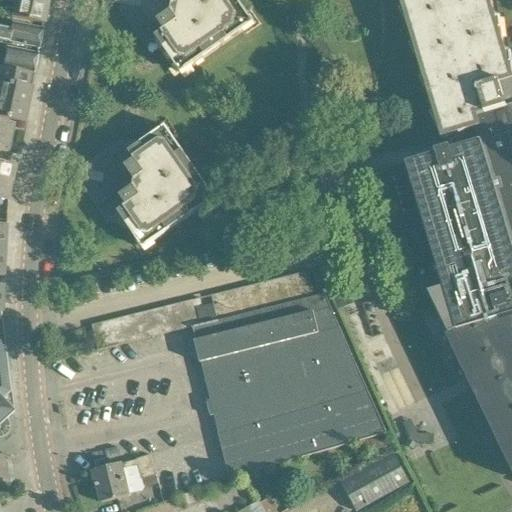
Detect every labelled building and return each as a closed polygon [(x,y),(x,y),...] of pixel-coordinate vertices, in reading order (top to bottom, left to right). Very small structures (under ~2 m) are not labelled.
[(44,24),(48,0),(5,0),(6,2),(14,3),(11,17),(44,24)] [(119,0),(119,4),(120,4),(119,10),(118,10),(144,47),(156,38),(175,66),(172,68),(180,80),(194,71),(191,67),(243,30),(246,34),(260,24),(250,10),(246,13),(237,0),(119,0)] [(511,63),(511,52),(505,53),(501,40),(503,39),(500,18),(495,19),(491,5),(492,5),(491,0),(401,0),(404,8),(399,11),(409,30),(411,29),(415,42),(410,45),(419,64),(421,64),(425,77),(420,80),(429,99),(431,98),(435,111),(430,114),(440,133),(442,133),(443,137),(476,127),(480,143),(451,152),(450,150),(437,153),(438,156),(382,173),(398,227),(395,228),(408,270),(421,313),(436,308),(449,336),(511,305),(511,63)] [(43,29),(23,25),(11,22),(10,30),(0,27),(0,40),(19,45),(39,49),(43,29)] [(38,53),(18,50),(7,47),(5,56),(0,54),(0,67),(28,73),(28,72),(34,74),(38,53)] [(26,86),(28,73),(0,67),(0,117),(23,122),(31,87),(26,86)] [(85,164),(85,165),(84,171),(83,171),(81,179),(83,180),(82,185),(81,186),(106,222),(119,214),(138,241),(134,244),(142,256),(156,246),(154,242),(206,206),(208,210),(223,200),(213,186),(209,189),(172,137),(176,134),(167,120),(155,128),(157,132),(130,151),(121,139),(85,164)] [(13,124),(0,121),(0,150),(7,152),(13,124)] [(14,166),(0,163),(0,179),(11,182),(14,166)] [(0,199),(7,201),(11,182),(0,179),(0,199)] [(297,275),(303,300),(315,297),(309,272),(297,275)] [(284,278),(291,303),(303,300),(297,275),(284,278)] [(272,281),(279,306),(291,303),(284,278),(272,281)] [(260,284),(267,309),(279,306),(272,281),(260,284)] [(248,287),(254,312),(267,309),(260,284),(248,287)] [(236,290),(242,315),(254,312),(248,287),(236,290)] [(224,293),(230,318),(242,315),(236,290),(224,293)] [(213,305),(218,321),(230,318),(224,293),(211,296),(213,305)] [(387,434),(368,392),(325,295),(315,297),(303,300),(291,303),(279,306),(267,309),(254,312),(242,315),(230,318),(218,321),(207,324),(192,328),(193,329),(205,326),(208,338),(195,342),(200,363),(213,360),(222,398),(216,399),(220,415),(226,413),(230,431),(218,434),(230,479),(387,434)] [(192,328),(207,324),(203,307),(201,299),(183,303),(190,328),(192,328)] [(172,306),(178,331),(190,328),(183,303),(172,306)] [(203,307),(207,324),(218,321),(213,305),(203,307)] [(511,305),(449,336),(511,466),(511,305)] [(161,309),(167,334),(178,331),(172,306),(161,309)] [(149,312),(155,337),(167,334),(161,309),(149,312)] [(138,314),(144,340),(155,337),(149,312),(138,314)] [(126,317),(132,342),(144,340),(138,314),(126,317)] [(115,320),(121,345),(132,342),(126,317),(115,320)] [(103,323),(109,348),(121,345),(115,320),(103,323)] [(92,326),(98,351),(109,348),(103,323),(92,326)] [(12,406),(12,404),(4,344),(0,344),(0,412),(6,419),(13,412),(9,408),(12,406)] [(0,437),(1,437),(3,436),(5,435),(6,434),(7,432),(8,430),(9,429),(9,427),(9,425),(8,423),(7,421),(6,419),(0,412),(0,437)] [(141,478),(167,472),(161,452),(137,460),(137,461),(112,467),(97,471),(96,470),(93,472),(97,488),(98,487),(102,504),(130,497),(129,495),(141,491),(145,487),(141,478)] [(396,455),(341,484),(355,511),(359,511),(412,484),(396,455)] [(97,471),(112,467),(110,458),(94,462),(96,470),(97,471)] [(276,511),(270,499),(261,504),(259,501),(238,511),(276,511)]
